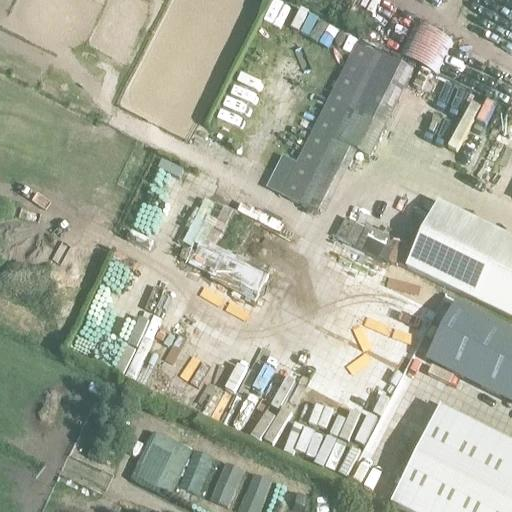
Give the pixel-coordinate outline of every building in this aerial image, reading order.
[(435,78),(452,44),(412,24),(395,58),(435,78)] [(373,53),(353,43),(293,163),(282,157),(268,183),(280,189),(277,194),(319,216),(353,152),(367,158),(411,70),(373,52),(373,53)] [(511,237),(435,200),(403,267),(511,320),(511,237)] [(511,334),(457,307),(428,364),(511,406),(511,334)] [(402,511),(511,511),(511,446),(442,411),(393,507),(402,511)]
